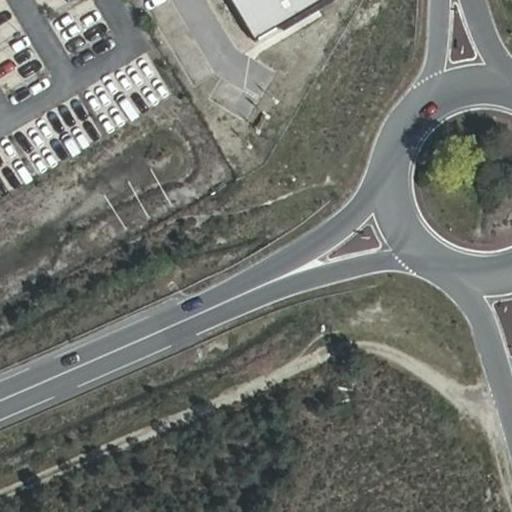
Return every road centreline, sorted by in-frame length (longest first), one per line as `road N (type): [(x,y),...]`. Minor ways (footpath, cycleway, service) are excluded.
road 1 (secondary): [(0,400),(249,290)]
road 2 (secondary): [(249,290),(368,262),(444,267)]
road 3 (secondary): [(391,159),(338,230),(249,290)]
road 4 (secondary): [(391,159),(398,222),(417,249),(444,267)]
road 5 (tertiary): [(459,272),(511,389)]
